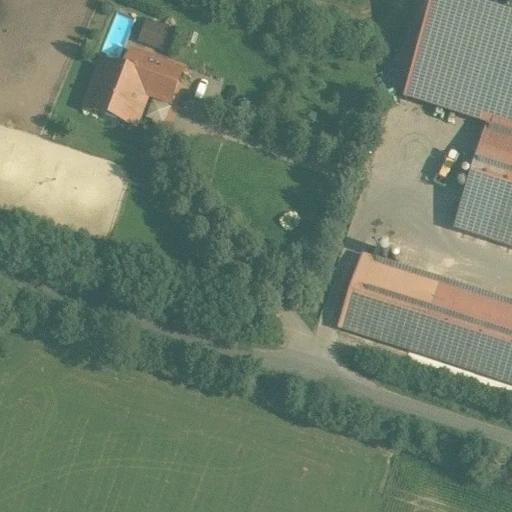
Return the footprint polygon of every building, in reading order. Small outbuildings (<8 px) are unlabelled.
[(511,26),(435,2),(404,101),(511,135),(511,26)] [(147,21),(140,46),(172,54),(178,30),(147,21)] [(181,75),(133,57),(126,76),(103,67),(87,110),(135,128),(147,97),(169,105),(181,75)] [(511,135),(491,129),(458,232),(511,249),(511,135)] [(511,305),(362,257),(337,334),(511,389),(511,305)]
